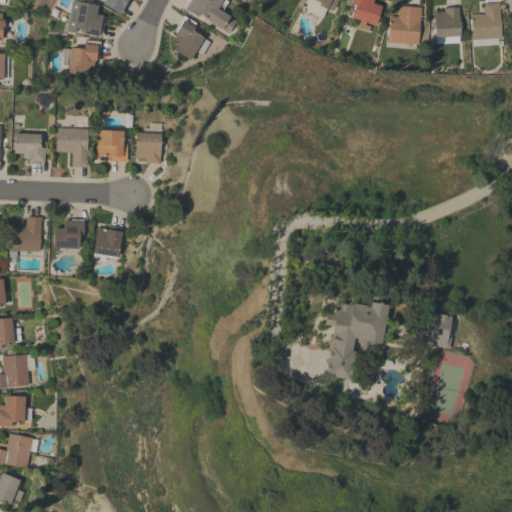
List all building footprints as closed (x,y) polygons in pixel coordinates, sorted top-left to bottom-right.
[(70,0),(77,0),(77,2),(96,5),(95,14),(101,15),(99,22),(102,23),(100,35),(97,35),(97,36),(92,36),(92,35),(78,32),(79,28),(74,28),(73,32),(65,31),(70,0)] [(102,0),(126,0),(122,7),(118,14),(101,3),(102,0)] [(225,0),(227,1),(224,6),(221,12),(235,21),(227,33),(221,29),(221,30),(205,20),(206,19),(198,13),(196,16),(184,8),(182,6),(186,0),(225,0)] [(323,8),(320,15),(306,9),(309,0),(336,0),(333,8),(327,5),(326,9),(323,8)] [(365,21),(364,24),(369,26),(367,31),(353,27),(354,23),(349,21),(350,17),(349,16),(353,4),(349,2),(349,0),(371,0),(371,2),(380,5),(374,24),(365,21)] [(498,2),(501,37),(496,37),(497,44),(472,46),(472,39),(470,39),(469,13),(478,13),(483,13),(483,3),(498,2)] [(420,7),(419,22),(418,22),(417,44),(386,41),(388,16),(396,16),(397,5),(420,7)] [(435,36),(434,36),(432,12),(443,11),(442,7),(458,6),(458,12),(457,13),(459,35),(458,35),(458,42),(435,43),(435,36)] [(182,15),(195,23),(191,29),(202,36),(202,37),(209,42),(201,54),(194,50),(189,59),(172,48),(177,41),(173,38),(176,33),(174,33),(175,31),(173,30),(182,15)] [(60,64),(62,48),(69,48),(69,47),(78,47),(78,40),(84,40),(84,39),(99,40),(97,59),(95,58),(95,60),(93,60),(92,65),(87,65),(86,74),(67,73),(67,65),(60,64)] [(133,157),(134,130),(141,130),(142,126),(147,126),(147,121),(160,122),(159,150),(161,150),(161,155),(158,155),(158,162),(143,161),(143,157),(134,157),(133,157)] [(87,128),(85,158),(86,158),(86,161),(86,167),(70,166),(71,152),(55,151),(56,127),(87,128)] [(121,145),(126,145),(125,161),(107,160),(107,155),(94,155),(94,143),(95,143),(96,129),(122,130),(121,145)] [(39,133),(39,147),(43,147),(43,161),(41,161),(41,163),(29,162),(29,161),(27,161),(27,158),(21,158),(22,153),(12,152),(13,132),(39,133)] [(15,250),(15,256),(7,255),(7,249),(8,249),(9,226),(24,227),(25,216),(41,216),(40,221),(40,220),(38,251),(15,250)] [(53,227),(61,227),(62,220),(69,220),(69,219),(81,219),(81,221),(82,221),(82,235),(78,235),(77,248),(52,247),(53,227)] [(92,252),(95,226),(106,228),(107,224),(121,226),(120,234),(121,234),(120,239),(119,239),(117,256),(92,252)] [(330,346),(328,345),(332,325),(322,324),(324,313),(331,314),(333,302),(336,303),(336,301),(351,304),(351,302),(364,305),(364,306),(368,307),(369,301),(387,304),(379,343),(379,342),(378,346),(356,342),(354,354),(353,363),(351,362),(351,366),(352,367),(351,374),(350,373),(349,379),(325,374),(326,373),(324,373),(330,346)] [(416,342),(422,310),(449,315),(446,336),(450,337),(447,348),(416,342)] [(13,343),(0,343),(0,318),(10,317),(13,343)] [(0,386),(0,373),(2,373),(0,356),(25,353),(25,354),(31,353),(32,369),(26,370),(28,384),(0,386)] [(23,396),(23,407),(30,408),(30,420),(23,419),(22,422),(10,421),(10,426),(0,425),(0,404),(3,405),(3,395),(23,396)] [(25,468),(0,462),(0,449),(4,450),(7,432),(36,438),(34,451),(28,450),(25,468)] [(15,488),(22,491),(18,501),(11,498),(9,503),(0,500),(0,472),(19,479),(15,488)]
